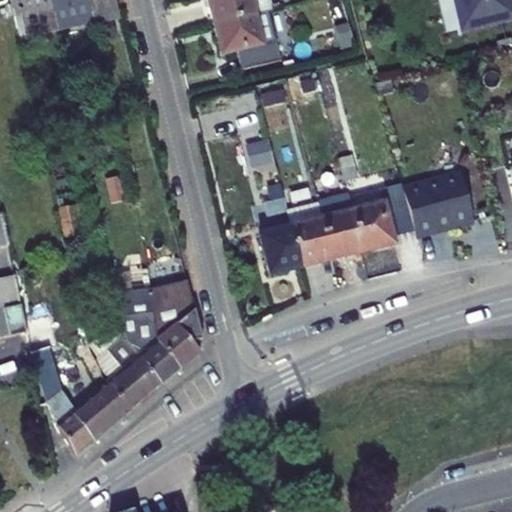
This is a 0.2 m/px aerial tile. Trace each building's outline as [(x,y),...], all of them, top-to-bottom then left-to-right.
[(110,0),(3,0),(2,0),(8,31),(113,9),(110,0)] [(199,0),(206,27),(259,15),(264,13),(260,0),(199,0)] [(454,0),(461,28),(511,15),(511,12),(509,0),(454,0)] [(259,15),(206,27),(213,60),(231,56),(236,73),(271,65),(259,15)] [(339,33),(317,38),(320,53),(343,48),(339,33)] [(254,166),(277,161),(271,137),(248,143),(254,166)] [(340,164),(330,166),(335,188),(345,185),(340,164)] [(266,180),(272,204),(283,202),(278,177),(266,180)] [(399,193),(410,237),(432,231),(431,228),(441,226),(442,230),(469,223),(457,178),(399,193)] [(266,180),(254,183),(259,207),(272,204),(266,180)] [(371,199),(340,207),(353,261),(384,254),(371,199)] [(353,261),(340,207),(325,210),(327,223),(311,227),(321,269),(353,261)] [(311,227),(308,214),(276,222),(288,276),(321,269),(311,227)] [(288,276),(276,222),(245,229),(257,284),(288,276)] [(14,274),(0,277),(0,337),(26,332),(14,274)] [(181,292),(145,301),(151,324),(152,329),(171,324),(170,318),(186,313),(181,292)] [(144,354),(164,379),(188,360),(179,350),(194,347),(186,313),(170,318),(171,324),(152,329),(141,337),(144,354)] [(111,332),(114,348),(141,337),(152,329),(151,324),(111,332)] [(117,357),(149,398),(167,383),(164,379),(144,354),(141,337),(114,348),(117,357)] [(96,395),(117,424),(149,398),(117,357),(112,351),(96,364),(111,382),(96,395)] [(59,430),(79,456),(117,424),(96,395),(58,427),(59,430)] [(51,407),(40,413),(46,439),(59,459),(52,465),(58,474),(79,456),(59,430),(58,427),(51,407)]
